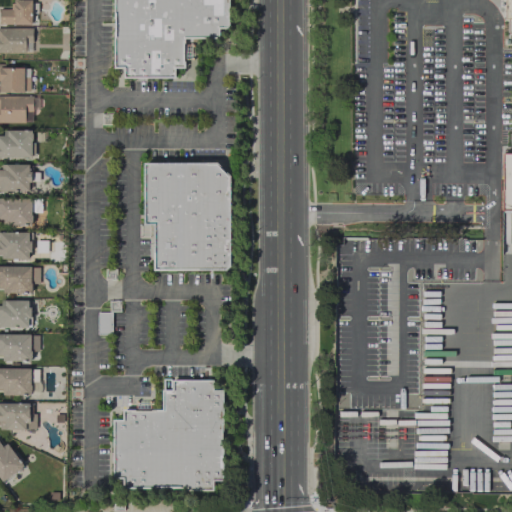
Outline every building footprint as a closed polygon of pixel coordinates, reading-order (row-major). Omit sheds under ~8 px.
[(11,0),(11,9),(0,8),(0,23),(31,24),(31,0),(11,0)] [(227,0),(227,27),(217,27),(217,38),(184,38),(183,67),(173,67),(173,77),(123,77),(123,68),(113,68),(113,0),(227,0)] [(511,0),(511,208),(503,208),(503,154),(511,154),(511,34),(510,34),(510,19),(505,19),(505,0),(511,0)] [(0,52),(31,53),(32,28),(0,28),(0,52)] [(0,91),(22,92),(23,67),(4,67),(4,64),(0,63),(0,91)] [(38,96),(0,95),(0,122),(31,123),(32,109),(38,110),(38,96)] [(3,135),(0,135),(0,157),(32,157),(31,130),(3,130),(3,135)] [(144,163),(216,163),(229,175),(229,266),(225,269),(153,269),(153,223),(144,223),(144,163)] [(0,169),(0,190),(29,191),(30,164),(1,164),(1,169),(0,169)] [(0,219),(3,220),(3,224),(31,225),(31,198),(0,197),(0,219)] [(0,259),(29,258),(29,231),(0,231),(0,253),(0,259)] [(39,266),(0,265),(0,287),(2,288),(2,293),(31,293),(31,283),(39,283),(39,266)] [(0,305),(0,327),(30,327),(29,300),(0,300),(0,305)] [(30,360),(29,333),(0,334),(0,354),(1,355),(2,361),(30,360)] [(113,421),(113,476),(124,476),(124,486),(185,486),(185,490),(213,490),(213,481),(222,481),(221,389),(212,389),(212,381),(171,381),(171,390),(161,390),(161,411),(123,411),(123,421),(113,421)] [(0,429),(35,430),(35,423),(28,423),(29,403),(0,402),(0,429)] [(23,466),(6,443),(2,446),(0,443),(0,479),(2,482),(23,466)]
